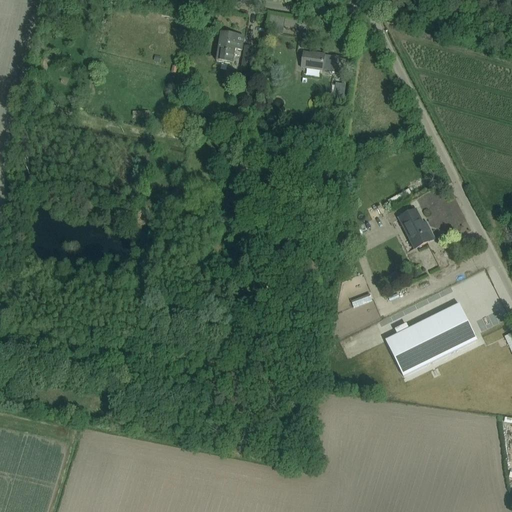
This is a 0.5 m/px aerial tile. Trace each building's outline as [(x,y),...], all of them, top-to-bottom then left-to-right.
[(221,34),(219,44),(217,62),(233,65),(235,50),(242,51),(244,38),(221,34)] [(249,71),(249,66),(252,48),(245,47),(242,65),(241,71),(249,71)] [(304,54),(302,68),(330,72),(329,73),(337,74),(340,58),(315,55),(315,56),(304,54)] [(343,101),(345,87),(337,85),(335,100),(343,101)] [(412,182),(393,190),(395,195),(414,187),(412,182)] [(407,215),(399,220),(403,228),(405,227),(417,249),(425,244),(434,240),(429,230),(427,232),(423,225),(416,211),(407,215)] [(457,306),(383,342),(401,379),(475,343),(457,306)] [(502,375),(487,381),(490,388),(504,381),(502,375)]
